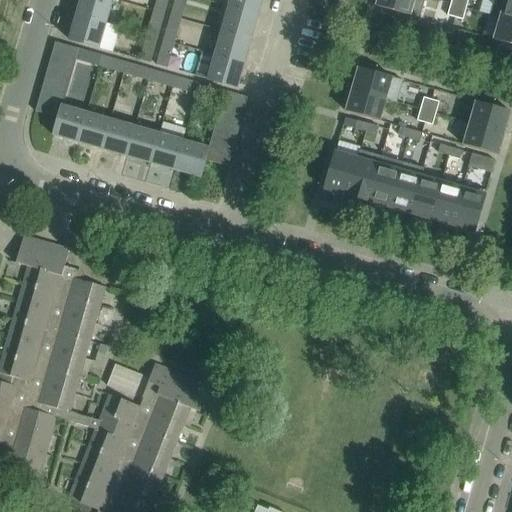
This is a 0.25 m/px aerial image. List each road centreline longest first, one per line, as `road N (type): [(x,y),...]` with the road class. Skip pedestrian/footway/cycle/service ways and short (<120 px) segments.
road 1 (residential): [(44,0),(12,116),(12,165),(41,187),(221,237)]
road 2 (residential): [(221,237),(511,326)]
road 3 (unclassified): [(221,237),(290,0)]
road 4 (residential): [(511,385),(473,511)]
